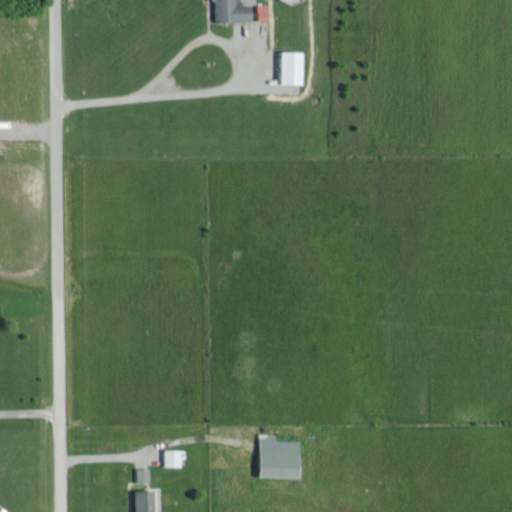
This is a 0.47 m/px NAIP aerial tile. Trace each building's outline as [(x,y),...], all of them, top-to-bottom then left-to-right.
[(206,0),(207,1),(211,1),(211,22),(247,21),(247,4),(238,4),(237,0),(206,0)] [(265,20),(264,4),(253,4),(254,20),(265,20)] [(298,51),(276,51),(275,83),(297,84),(298,51)] [(294,477),(295,437),(256,436),(255,475),(294,477)] [(177,465),(177,448),(161,448),(161,465),(177,465)] [(134,481),(147,480),(146,467),(133,467),(134,481)] [(149,511),(149,489),(130,490),(130,511),(149,511)]
